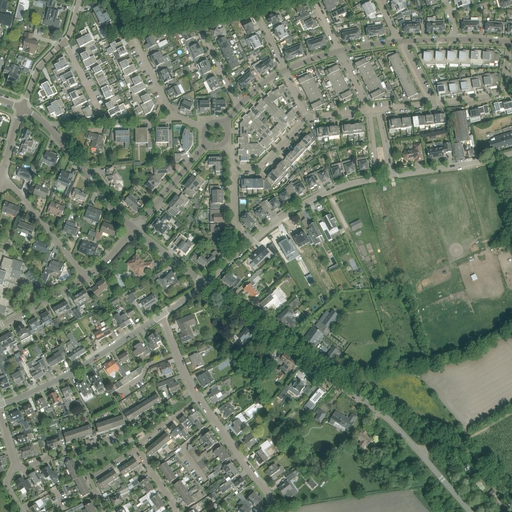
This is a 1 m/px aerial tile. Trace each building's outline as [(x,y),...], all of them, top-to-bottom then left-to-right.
[(0,24),(10,27),(13,17),(5,15),(9,2),(2,0),(0,7),(0,24)] [(19,4),(14,20),(22,22),(25,10),(28,10),(29,5),(30,1),(26,0),(21,0),(20,3),(19,2),(19,4)] [(49,0),(45,0),(44,3),(48,4),(47,7),(51,8),(53,1),(49,0)] [(327,0),(324,2),(328,12),(336,8),(334,3),(338,1),(336,0),(329,0),(328,1),(327,0)] [(395,0),(391,3),(392,5),(391,5),(391,6),(391,7),(392,7),(392,8),(392,9),(406,2),(405,0),(395,0)] [(469,0),(462,0),(454,2),(454,3),(455,4),(456,5),(457,5),(458,8),(462,6),(463,9),(470,7),(469,4),(471,4),(469,0)] [(499,0),(501,7),(506,6),(506,7),(507,7),(507,8),(509,7),(509,6),(511,5),(511,0),(511,1),(511,0),(499,0)] [(365,12),(375,7),(374,6),(374,5),(373,5),(373,4),(372,4),(370,2),(362,6),(365,12)] [(407,8),(406,2),(392,9),(393,10),(394,11),(395,11),(396,13),(401,11),(402,14),(408,11),(407,8)] [(99,6),(93,9),(94,12),(94,13),(95,12),(98,17),(97,17),(97,18),(99,22),(100,25),(105,23),(106,24),(111,22),(111,21),(107,13),(105,10),(102,11),(99,6)] [(300,16),(296,18),(297,22),(309,16),(308,12),(306,13),(305,11),(309,9),(308,6),(296,9),(297,14),(299,13),(300,16)] [(375,10),(375,9),(375,8),(375,7),(365,12),(367,17),(365,18),(365,20),(370,19),(369,16),(376,13),(375,10)] [(344,8),(331,15),(333,19),(334,19),(336,24),(343,23),(342,19),(341,18),(340,18),(339,19),(338,17),(341,15),(341,16),(343,15),(342,15),(347,13),(344,8)] [(58,13),(59,12),(48,9),(45,20),(48,21),(47,24),(59,27),(60,23),(56,22),(59,13),(58,13)] [(269,16),(267,17),(270,23),(272,22),(274,25),(283,21),(280,15),(277,16),(275,13),(271,15),(271,14),(268,16),(269,16)] [(433,18),(431,18),(427,18),(427,22),(428,22),(428,24),(427,24),(427,25),(426,25),(426,27),(427,27),(427,32),(429,32),(429,33),(433,32),(433,31),(436,31),(436,21),(435,16),(433,16),(433,18)] [(309,17),(301,21),(303,26),(306,25),(308,29),(312,27),(313,29),(318,27),(315,21),(314,21),(312,19),(311,20),(309,17)] [(250,19),(247,21),(246,21),(243,22),(243,23),(242,23),(246,31),(246,30),(249,35),(255,32),(252,27),(254,27),(250,19)] [(412,19),(412,22),(413,32),(415,32),(415,33),(420,33),(420,32),(421,32),(421,27),(423,27),(423,19),(415,20),(415,19),(412,19)] [(413,32),(412,22),(405,22),(404,20),(399,22),(401,26),(403,26),(403,28),(404,28),(404,33),(405,32),(405,34),(410,33),(410,32),(413,32)] [(471,31),(471,20),(463,20),(463,23),(462,23),(462,24),(461,24),(461,26),(462,26),(462,31),(463,31),(463,32),(468,32),(468,31),(471,31)] [(478,21),(471,20),(471,31),(474,31),(474,32),(478,32),(478,31),(479,31),(479,26),(480,26),(480,24),(479,24),(478,24),(478,21)] [(443,21),(436,21),(436,31),(439,31),(439,32),(443,32),(443,31),(444,31),(444,26),(445,26),(445,24),(444,24),(443,24),(443,21)] [(494,32),(495,22),(487,21),(487,24),(486,24),(486,25),(485,25),(485,27),(486,27),(485,32),(487,32),(487,33),(491,33),(491,32),(494,32)] [(495,22),(494,32),(497,32),(497,33),(501,34),(501,33),(502,33),(503,28),(504,28),(504,26),(503,26),(503,25),(502,25),(506,25),(506,23),(502,22),(495,22)] [(382,24),(375,25),(376,35),(379,35),(379,36),(383,36),(383,34),(384,34),(383,27),(382,27),(382,24)] [(283,25),(275,29),(276,32),(275,32),(275,33),(275,34),(275,35),(276,36),(286,31),(283,25)] [(376,35),(375,25),(367,26),(368,29),(367,29),(367,30),(366,30),(366,32),(367,32),(368,37),(369,36),(369,38),(373,37),(373,36),(376,35)] [(218,35),(219,39),(225,36),(227,35),(223,27),(219,30),(217,27),(210,30),(213,37),(218,35)] [(358,28),(350,29),(352,39),(355,39),(355,40),(360,39),(359,38),(361,38),(360,33),(361,33),(360,31),(359,31),(358,31),(358,28)] [(83,38),(77,41),(80,48),(86,45),(87,47),(88,48),(95,44),(91,37),(90,38),(88,34),(87,32),(85,29),(85,30),(80,32),(83,37),(83,38)] [(187,29),(181,33),(186,41),(184,42),(185,45),(195,41),(193,38),(195,37),(195,36),(195,34),(194,33),(193,33),(193,32),(190,34),(187,29)] [(352,39),(350,29),(343,31),(343,34),(342,34),(344,41),(345,41),(345,42),(350,41),(349,40),(352,39)] [(287,34),(286,31),(276,36),(276,37),(277,37),(277,38),(278,38),(279,38),(280,40),(285,38),(286,41),(293,37),(290,32),(287,34)] [(32,39),(33,35),(25,33),(24,39),(26,40),(25,43),(24,43),(25,43),(23,51),(34,55),(36,50),(38,43),(33,41),(34,40),(32,39)] [(248,39),(246,40),(249,46),(252,45),(262,40),(261,39),(260,38),(259,37),(259,38),(257,35),(253,38),(251,35),(248,37),(248,39)] [(148,44),(145,45),(146,46),(145,46),(146,48),(147,49),(147,50),(149,49),(151,52),(159,47),(159,48),(162,47),(168,44),(166,40),(157,45),(152,36),(146,39),(148,44)] [(231,41),(230,38),(227,40),(225,36),(219,39),(220,40),(218,41),(217,41),(219,44),(219,45),(218,45),(219,45),(219,46),(219,47),(228,42),(230,41),(231,41)] [(322,36),(315,38),(318,48),(321,47),(321,48),(325,47),(325,46),(326,46),(324,39),(323,39),(322,36)] [(318,48),(315,38),(308,41),(308,43),(307,44),(308,44),(307,45),(307,47),(308,46),(310,51),(311,50),(311,52),(315,50),(315,49),(318,48)] [(262,43),(262,42),(262,41),(262,40),(252,45),(254,50),(263,46),(262,43)] [(228,42),(219,47),(220,47),(220,48),(220,49),(220,48),(221,48),(222,51),(230,47),(232,46),(230,41),(228,42)] [(112,53),(125,47),(122,42),(116,45),(115,42),(110,45),(111,47),(106,50),(109,55),(112,53)] [(193,53),(202,48),(201,47),(200,46),(198,43),(194,46),(192,43),(186,46),(188,49),(190,48),(193,53)] [(299,44),(292,47),(296,56),(303,53),(302,49),(303,48),(302,47),(303,46),(301,43),(299,44)] [(80,56),(83,62),(94,57),(95,56),(93,54),(92,52),(97,49),(95,45),(84,50),(84,51),(85,53),(80,56)] [(125,47),(112,53),(112,54),(115,58),(112,59),(113,59),(115,64),(116,63),(116,62),(124,59),(122,56),(124,55),(128,53),(127,51),(125,47)] [(164,57),(161,51),(164,50),(162,47),(159,48),(154,51),(156,54),(151,56),(152,59),(152,60),(152,61),(153,62),(164,57)] [(230,47),(222,51),(224,54),(223,54),(223,55),(224,55),(224,56),(233,52),(235,51),(234,49),(232,50),(230,47)] [(285,53),(284,54),(285,56),(286,55),(288,60),(296,56),(292,47),(285,50),(286,52),(285,53)] [(193,53),(190,54),(193,60),(194,63),(201,60),(199,57),(204,54),(203,52),(203,51),(203,50),(202,50),(202,49),(202,48),(193,53)] [(447,62),(448,52),(448,51),(447,51),(446,51),(445,51),(444,51),(442,51),(441,51),(439,50),(439,52),(436,52),(435,63),(437,63),(437,64),(447,65),(447,62)] [(459,62),(460,52),(460,51),(459,51),(458,51),(457,51),(455,51),(454,51),(453,51),(453,50),(451,50),(451,52),(448,52),(447,62),(449,63),(449,64),(459,65),(459,62)] [(471,65),(471,63),(472,52),(472,51),(471,51),(470,51),(468,51),(467,51),(466,51),(465,51),(465,50),(463,50),(462,52),(460,52),(459,62),(461,63),(461,64),(471,65)] [(483,63),(483,52),(483,51),(481,51),(480,51),(479,51),(478,51),(477,51),(476,51),(474,50),(474,52),(472,52),(471,63),(473,63),(472,64),(482,65),(483,63)] [(435,65),(435,63),(436,52),(436,51),(435,51),(434,51),(433,51),(432,51),(431,51),(429,52),(429,51),(427,51),(427,53),(426,53),(424,53),(423,53),(422,53),(421,54),(418,55),(424,67),(422,64),(423,63),(424,63),(425,63),(425,65),(435,65)] [(496,54),(495,54),(495,51),(494,51),(492,51),(491,51),(488,51),(486,51),(486,53),(483,52),(483,63),(484,63),(484,65),(489,65),(490,64),(494,64),(495,61),(498,62),(499,61),(499,60),(499,59),(499,58),(499,57),(499,56),(498,56),(498,55),(497,54),(496,54)] [(235,57),(233,52),(224,56),(224,57),(225,58),(226,58),(227,61),(235,57)] [(394,53),(388,54),(389,57),(388,58),(391,65),(401,60),(397,53),(395,55),(394,53)] [(169,65),(167,61),(164,56),(164,57),(153,62),(153,63),(154,64),(155,65),(156,67),(161,65),(162,68),(169,65)] [(56,69),(53,71),(56,76),(65,72),(63,69),(65,68),(64,67),(68,65),(64,57),(59,60),(60,63),(54,65),(56,69)] [(94,57),(83,62),(85,67),(89,65),(90,66),(92,66),(93,68),(99,65),(101,64),(102,64),(101,61),(100,59),(97,61),(94,57)] [(229,66),(238,62),(239,61),(238,58),(236,59),(235,57),(227,61),(229,64),(228,64),(228,65),(229,65),(229,66)] [(268,57),(262,61),(267,70),(275,66),(271,59),(270,60),(268,57)] [(357,68),(358,68),(370,62),(368,58),(363,60),(362,58),(365,57),(354,59),(356,63),(355,64),(357,68)] [(124,59),(116,62),(116,63),(121,72),(123,71),(134,65),(131,59),(125,62),(124,59)] [(202,63),(201,60),(194,63),(199,71),(210,65),(210,64),(209,63),(208,62),(208,63),(207,60),(202,63)] [(267,70),(262,61),(261,60),(252,66),(256,72),(258,71),(260,75),(267,70)] [(394,72),(404,67),(401,60),(391,65),(394,72)] [(240,67),(238,62),(229,66),(229,67),(230,68),(231,67),(232,71),(233,71),(233,70),(240,67)] [(360,73),(372,67),(370,62),(358,68),(359,69),(358,69),(360,73)] [(171,63),(169,65),(162,68),(161,69),(162,72),(159,73),(160,75),(160,76),(160,77),(161,78),(161,79),(170,74),(172,73),(170,68),(173,67),(171,63)] [(325,72),(327,76),(338,70),(340,69),(338,65),(336,66),(335,63),(325,66),(325,67),(328,66),(330,69),(325,72)] [(134,65),(123,71),(125,75),(123,76),(125,80),(133,77),(131,74),(133,73),(132,72),(136,70),(134,65)] [(211,68),(211,67),(211,66),(210,65),(199,71),(203,79),(209,76),(208,73),(212,71),(211,68)] [(19,76),(22,68),(16,66),(14,73),(10,72),(11,69),(5,67),(3,73),(9,75),(7,80),(7,81),(7,80),(11,82),(12,81),(16,82),(15,83),(16,84),(16,81),(17,81),(17,80),(18,76),(19,76)] [(100,66),(91,71),(94,76),(102,71),(100,67),(100,66)] [(363,78),(375,72),(372,67),(360,73),(362,77),(363,77),(363,78)] [(398,78),(408,74),(404,67),(394,72),(398,78)] [(330,81),(342,75),(340,71),(339,72),(338,70),(327,76),(330,81)] [(96,81),(105,76),(102,71),(94,76),(96,81)] [(248,71),(242,76),(249,84),(255,78),(252,75),(253,74),(252,72),(251,73),(250,73),(248,71)] [(65,72),(56,76),(58,81),(61,79),(64,83),(75,78),(72,73),(68,75),(68,74),(66,74),(65,72)] [(300,84),(301,84),(313,78),(311,74),(306,76),(305,74),(308,72),(298,76),(300,79),(298,80),(300,84)] [(366,84),(378,78),(375,72),(363,78),(362,79),(365,84),(366,84)] [(485,76),(483,76),(485,86),(488,86),(488,88),(490,87),(492,87),(493,87),(494,87),(495,87),(497,86),(496,83),(497,83),(498,83),(499,73),(498,77),(495,76),(495,74),(490,75),(490,73),(485,74),(485,76)] [(173,79),(170,74),(161,79),(162,80),(163,81),(165,84),(169,81),(171,84),(177,81),(176,78),(173,79)] [(411,80),(408,74),(398,78),(401,85),(411,80)] [(332,87),(344,81),(343,79),(344,79),(342,75),(330,81),(332,87)] [(485,86),(483,76),(483,75),(473,77),(474,79),(472,79),(474,89),(476,88),(477,91),(479,90),(479,89),(480,90),(481,90),(482,89),(484,89),(485,89),(486,89),(485,86)] [(107,81),(105,76),(96,81),(99,85),(107,81)] [(217,79),(216,79),(215,77),(212,79),(210,76),(209,76),(203,79),(204,83),(207,81),(210,86),(219,82),(218,81),(218,80),(217,79)] [(249,84),(242,76),(236,81),(238,83),(237,84),(242,89),(249,84)] [(133,77),(125,80),(127,85),(130,84),(130,85),(132,88),(143,83),(140,77),(134,79),(133,77)] [(64,83),(62,84),(62,85),(64,89),(62,90),(65,94),(74,90),(73,89),(72,87),(78,84),(75,78),(64,83)] [(303,89),(316,83),(313,78),(301,84),(302,85),(301,86),(303,89)] [(368,89),(380,83),(378,78),(366,84),(367,85),(366,86),(368,89)] [(474,89),(472,79),(472,78),(462,79),(462,81),(460,81),(462,91),(465,91),(465,93),(467,93),(467,92),(468,92),(470,92),(471,92),(472,92),(473,91),(473,92),(474,91),(474,89)] [(462,91),(460,81),(460,79),(450,81),(450,83),(449,83),(450,93),(453,93),(454,95),(455,94),(456,94),(457,94),(458,94),(459,94),(461,93),(462,93),(462,91)] [(414,87),(411,80),(401,85),(405,92),(414,87)] [(110,86),(107,81),(99,85),(101,90),(110,86)] [(170,90),(168,90),(168,91),(168,93),(170,94),(170,95),(173,93),(176,98),(182,95),(177,86),(180,85),(179,81),(169,87),(170,90)] [(345,82),(344,81),(332,87),(335,92),(347,86),(345,82)] [(450,93),(449,83),(448,81),(438,83),(439,84),(437,84),(433,86),(432,83),(437,93),(438,93),(438,95),(441,94),(442,96),(444,96),(444,95),(445,95),(446,95),(448,95),(449,95),(450,95),(451,95),(450,93)] [(48,98),(57,93),(54,86),(51,88),(48,82),(41,85),(43,89),(39,92),(42,98),(47,96),(48,98)] [(219,85),(220,85),(220,84),(219,84),(219,83),(219,82),(210,86),(212,92),(210,93),(211,96),(212,95),(216,93),(217,93),(216,90),(221,87),(219,85)] [(132,88),(131,89),(131,90),(133,94),(131,94),(133,97),(133,98),(133,99),(142,95),(140,92),(142,91),(141,90),(145,88),(144,85),(143,83),(132,88)] [(307,94),(318,89),(316,83),(303,89),(305,93),(306,93),(307,94)] [(383,88),(380,83),(368,89),(370,93),(371,93),(372,94),(383,88)] [(279,89),(272,92),(277,99),(283,96),(287,105),(292,103),(283,85),(278,87),(279,89)] [(103,95),(112,91),(110,86),(101,90),(103,95)] [(349,89),(347,86),(335,92),(338,97),(349,91),(348,90),(349,89)] [(418,94),(414,87),(405,92),(408,99),(410,98),(411,99),(411,100),(417,99),(415,95),(418,94)] [(383,88),(372,94),(370,95),(372,99),(374,98),(375,100),(386,99),(383,99),(381,95),(385,93),(383,88)] [(74,90),(65,94),(68,98),(70,97),(72,102),(73,102),(72,101),(84,96),(81,89),(75,92),(74,90)] [(309,100),(321,94),(318,89),(307,94),(307,96),(309,100)] [(115,96),(112,91),(103,95),(106,100),(115,96)] [(273,103),(277,99),(272,92),(271,91),(267,94),(268,96),(263,100),(276,113),(279,109),(273,103)] [(350,91),(349,91),(338,97),(340,101),(345,99),(346,102),(343,103),(344,103),(353,99),(351,96),(353,95),(350,91)] [(312,105),(324,99),(321,94),(309,100),(310,104),(311,104),(312,105)] [(108,104),(105,106),(108,112),(119,106),(116,102),(120,100),(118,95),(109,100),(111,103),(108,104)] [(133,98),(132,99),(135,103),(137,102),(138,104),(139,107),(152,101),(148,95),(143,97),(142,95),(133,99),(133,98)] [(75,106),(71,108),(73,112),(83,107),(82,107),(81,105),(83,104),(82,103),(86,101),(84,96),(72,101),(73,102),(75,106)] [(182,98),(178,107),(181,108),(180,110),(180,111),(181,111),(182,112),(183,112),(184,112),(186,109),(190,111),(191,110),(192,110),(194,106),(193,106),(193,105),(184,101),(185,100),(182,98)] [(61,108),(64,106),(61,99),(51,104),(52,106),(47,108),(51,115),(55,113),(57,117),(63,114),(61,108)] [(276,113),(263,100),(261,99),(257,103),(259,104),(255,108),(261,114),(265,110),(272,116),(276,113)] [(324,99),(312,105),(311,106),(313,110),(315,109),(315,110),(325,109),(322,109),(321,106),(326,104),(324,99)] [(200,100),(197,100),(197,110),(200,110),(200,112),(201,112),(202,113),(204,112),(205,112),(205,108),(210,108),(210,101),(200,102),(200,100)] [(216,100),(213,100),(213,109),(216,109),(216,111),(217,111),(217,112),(219,112),(220,112),(220,111),(221,111),(221,108),(226,108),(226,101),(216,101),(216,100)] [(139,107),(136,108),(139,114),(144,111),(146,115),(148,114),(150,113),(154,106),(154,105),(152,101),(139,107)] [(507,115),(511,113),(511,101),(507,103),(507,101),(498,103),(498,102),(494,104),(494,106),(494,110),(495,109),(496,112),(500,111),(500,110),(504,109),(505,111),(506,110),(507,115)] [(119,106),(108,112),(111,117),(114,115),(116,114),(117,117),(122,114),(121,112),(126,109),(124,104),(119,106)] [(483,106),(483,107),(475,109),(475,110),(470,111),(471,116),(469,116),(471,123),(480,121),(479,117),(481,116),(480,114),(484,113),(484,114),(489,113),(488,108),(489,108),(488,107),(487,105),(483,106)] [(74,112),(71,114),(72,116),(75,115),(76,116),(80,114),(82,118),(93,118),(95,117),(90,109),(87,110),(86,109),(85,106),(82,107),(83,107),(73,112),(74,112)] [(261,114),(255,108),(253,106),(249,110),(251,112),(247,115),(260,128),(264,124),(257,118),(261,114)] [(286,115),(279,109),(276,113),(288,125),(290,127),(294,123),(292,121),(296,117),(292,109),(286,115)] [(464,111),(452,113),(457,143),(470,141),(464,111)] [(288,125),(276,113),(272,116),(279,123),(275,127),(281,133),(282,135),(286,130),(285,129),(288,125)] [(260,128),(247,115),(246,114),(242,119),(244,120),(240,124),(240,135),(241,135),(248,135),(248,127),(250,126),(256,132),(260,128)] [(281,133),(275,127),(271,131),(264,124),(260,128),(273,141),(275,142),(278,138),(277,137),(281,133)] [(323,138),(322,126),(320,126),(320,129),(317,129),(317,130),(312,130),(316,139),(318,138),(323,138)] [(148,128),(136,129),(136,130),(136,143),(136,144),(148,143),(148,148),(152,148),(151,131),(148,131),(148,129),(148,128)] [(168,128),(156,128),(156,129),(157,142),(157,143),(168,143),(168,148),(172,148),(172,130),(168,130),(168,129),(168,128)] [(273,141),(260,128),(256,132),(263,139),(259,143),(267,150),(271,146),(269,145),(273,141)] [(192,134),(191,134),(190,133),(189,132),(188,131),(187,130),(185,129),(183,136),(183,140),(181,140),(181,144),(183,144),(183,148),(186,152),(185,152),(184,153),(182,153),(181,154),(175,154),(175,163),(179,163),(182,159),(181,155),(183,155),(185,154),(186,153),(188,152),(189,151),(190,149),(191,148),(192,146),(193,146),(193,140),(193,133),(192,133),(192,134)] [(29,142),(28,142),(30,138),(29,138),(31,132),(28,131),(28,130),(26,130),(25,130),(21,140),(24,141),(23,144),(23,145),(22,144),(19,151),(20,151),(20,153),(23,154),(25,150),(26,151),(28,147),(32,149),(34,143),(30,141),(29,142)] [(125,131),(116,132),(116,133),(116,140),(116,142),(125,141),(125,143),(130,143),(129,131),(125,131)] [(496,141),(489,143),(491,150),(505,146),(505,147),(511,145),(511,131),(495,137),(496,141)] [(104,145),(101,144),(104,137),(95,134),(95,135),(89,133),(88,138),(88,139),(88,138),(94,140),(93,141),(91,148),(99,150),(100,150),(102,150),(104,145)] [(311,133),(308,136),(308,135),(305,138),(304,136),(302,138),(311,146),(316,140),(312,134),(311,133)] [(248,138),(248,135),(241,135),(241,138),(238,138),(238,144),(240,144),(240,150),(260,149),(262,147),(258,143),(258,144),(249,144),(249,138),(248,138)] [(311,146),(302,138),(301,139),(302,141),(300,143),(307,150),(311,146)] [(452,139),(456,159),(463,158),(461,143),(456,144),(456,139),(452,139)] [(307,150),(300,143),(298,145),(296,144),(295,145),(303,153),(307,150)] [(443,148),(427,151),(429,159),(444,156),(443,153),(451,152),(450,143),(444,144),(445,148),(443,148)] [(405,151),(403,155),(404,158),(407,160),(417,159),(417,161),(423,160),(420,144),(414,145),(415,150),(405,151)] [(303,153),(295,145),(293,147),(295,148),(293,151),(299,157),(303,153)] [(259,157),(265,150),(262,147),(260,149),(240,150),(238,150),(239,155),(241,155),(241,161),(249,161),(249,155),(257,155),(258,155),(259,156),(259,157)] [(299,157),(293,151),(290,153),(289,152),(287,153),(295,161),(299,157)] [(47,152),(45,156),(42,155),(37,168),(40,169),(43,163),(51,166),(52,162),(56,164),(59,157),(47,152)] [(295,161),(287,153),(286,155),(287,156),(285,159),(292,165),(295,161)] [(366,157),(355,159),(357,167),(358,166),(360,166),(361,171),(365,171),(365,170),(368,169),(367,164),(369,164),(368,162),(367,162),(367,161),(366,157)] [(209,159),(205,164),(206,163),(209,166),(216,166),(216,172),(222,172),(222,158),(219,158),(209,158),(209,159)] [(350,160),(341,163),(343,171),(346,171),(347,174),(351,173),(351,172),(355,171),(353,166),(354,166),(354,164),(353,164),(352,164),(351,164),(350,160)] [(279,162),(277,163),(286,171),(289,167),(283,161),(280,163),(279,162)] [(286,171),(277,163),(276,165),(277,166),(275,169),(284,178),(288,174),(286,171)] [(343,171),(341,163),(331,165),(332,169),(331,170),(330,171),(331,173),(332,172),(334,178),(338,177),(338,176),(341,175),(340,172),(343,171)] [(31,181),(34,174),(36,175),(38,171),(37,171),(38,168),(31,166),(30,172),(21,168),(17,176),(31,181)] [(149,182),(145,186),(152,191),(155,187),(156,188),(160,183),(159,182),(166,173),(170,173),(170,166),(154,168),(155,174),(157,174),(154,177),(153,177),(149,182)] [(122,181),(118,175),(116,172),(115,172),(114,171),(114,172),(113,171),(113,167),(106,167),(107,173),(109,176),(108,177),(112,182),(112,183),(114,186),(114,187),(115,187),(117,190),(118,190),(119,191),(120,191),(120,190),(121,190),(121,189),(122,189),(122,188),(122,187),(121,186),(119,184),(122,181)] [(269,168),(268,169),(270,171),(278,179),(280,181),(284,178),(275,169),(273,171),(271,170),(269,168)] [(324,168),(314,172),(318,181),(321,179),(323,183),(327,181),(326,181),(326,180),(330,179),(327,174),(328,173),(327,172),(326,172),(326,171),(325,172),(324,168)] [(268,177),(266,179),(271,187),(278,179),(270,171),(268,169),(266,171),(268,172),(268,173),(270,174),(268,177)] [(318,181),(314,172),(305,177),(307,180),(306,181),(305,182),(306,184),(307,183),(310,189),(314,187),(313,186),(317,185),(316,182),(318,181)] [(61,173),(58,181),(69,186),(74,176),(69,174),(68,175),(61,173)] [(190,178),(188,181),(196,188),(198,186),(200,187),(206,181),(199,176),(196,180),(193,177),(191,179),(190,178)] [(265,180),(263,181),(263,180),(260,180),(260,177),(258,178),(258,189),(264,189),(271,189),(265,180)] [(292,182),(289,184),(295,193),(297,191),(299,195),(303,193),(303,192),(302,192),(306,190),(303,185),(304,185),(303,183),(302,184),(301,183),(301,184),(299,180),(293,184),(292,182)] [(196,188),(188,181),(185,184),(186,185),(184,186),(188,189),(185,193),(191,198),(196,192),(194,191),(196,188)] [(289,196),(295,193),(289,184),(285,189),(287,192),(280,196),(279,197),(280,199),(281,198),(284,204),(288,201),(288,200),(291,199),(289,196)] [(37,186),(34,193),(46,198),(49,191),(37,186)] [(218,186),(210,186),(210,195),(213,195),(213,198),(224,197),(224,194),(223,194),(223,191),(218,191),(218,186)] [(80,191),(75,189),(72,195),(75,197),(75,198),(85,202),(87,195),(84,194),(84,193),(83,193),(82,194),(80,192),(80,191)] [(174,197),(172,200),(180,207),(182,205),(184,206),(189,200),(183,195),(180,199),(177,196),(175,198),(174,197)] [(130,196),(125,201),(131,206),(130,206),(137,212),(139,209),(139,210),(145,203),(144,204),(142,201),(141,201),(140,200),(139,201),(138,202),(130,196)] [(224,201),(224,197),(213,198),(213,201),(210,201),(210,209),(218,209),(218,204),(223,204),(223,201),(224,201)] [(267,200),(262,203),(267,211),(272,207),(275,210),(278,208),(278,207),(277,207),(280,205),(277,200),(278,200),(277,198),(276,199),(276,198),(270,203),(267,200)] [(178,209),(180,207),(172,200),(169,203),(170,204),(168,205),(172,208),(169,212),(175,217),(180,211),(178,209)] [(4,206),(2,211),(16,217),(20,208),(6,202),(5,205),(4,205),(4,206)] [(52,202),(48,212),(61,217),(65,208),(52,202)] [(267,211),(262,203),(259,204),(259,205),(254,209),(256,213),(256,214),(255,214),(256,216),(257,215),(261,220),(265,218),(264,218),(264,217),(267,215),(265,212),(267,211)] [(102,212),(89,207),(85,218),(97,223),(102,212)] [(220,210),(210,210),(210,215),(210,223),(214,223),(223,222),(223,214),(220,214),(220,210)] [(157,219),(152,226),(156,229),(155,230),(158,233),(159,232),(163,235),(166,231),(167,232),(170,228),(166,225),(165,226),(162,224),(166,219),(169,221),(172,218),(165,212),(159,220),(157,219)] [(250,212),(242,218),(244,221),(245,221),(245,222),(244,223),(245,223),(244,224),(245,226),(246,225),(250,229),(250,230),(254,227),(253,226),(253,227),(253,226),(256,224),(254,221),(256,219),(252,215),(250,212)] [(337,228),(335,223),(336,222),(333,216),(331,216),(330,214),(322,219),(324,223),(323,222),(319,224),(329,242),(332,240),(328,232),(333,230),(334,230),(334,229),(337,228)] [(360,220),(350,225),(353,231),(363,226),(360,220)] [(66,224),(63,231),(75,236),(78,229),(75,228),(76,225),(67,221),(66,224)] [(35,228),(20,222),(17,230),(31,236),(35,228)] [(310,229),(308,230),(316,245),(320,243),(317,238),(319,238),(320,237),(319,237),(322,236),(315,222),(309,226),(310,229)] [(117,228),(104,223),(101,231),(100,233),(97,232),(95,238),(99,242),(101,239),(99,237),(100,235),(101,236),(103,232),(114,236),(117,228)] [(218,224),(210,225),(211,233),(215,233),(215,240),(224,240),(223,229),(218,229),(218,224)] [(294,237),(293,237),(294,238),(299,248),(300,248),(309,243),(310,245),(313,243),(309,236),(307,237),(304,232),(303,232),(300,234),(299,234),(298,235),(297,235),(294,237)] [(180,250),(186,255),(189,250),(190,250),(191,249),(190,249),(194,245),(189,241),(188,242),(180,235),(174,243),(179,247),(178,248),(181,250),(180,250)] [(279,244),(278,245),(280,248),(281,248),(284,253),(285,252),(287,256),(293,253),(295,257),(299,255),(300,254),(291,239),(288,241),(287,239),(278,244),(279,244)] [(36,241),(33,248),(46,253),(45,255),(47,255),(43,263),(47,265),(48,262),(52,253),(47,251),(48,250),(49,248),(48,248),(49,246),(36,241)] [(98,246),(94,244),(92,243),(90,246),(83,243),(79,252),(84,254),(84,253),(93,257),(98,246)] [(253,255),(250,258),(250,259),(250,260),(252,261),(253,261),(256,265),(264,258),(264,257),(266,255),(269,252),(263,246),(261,249),(258,251),(255,253),(253,255)] [(191,258),(194,260),(202,267),(203,265),(204,266),(205,265),(208,268),(216,259),(219,256),(215,251),(211,254),(213,256),(208,261),(201,256),(200,258),(197,256),(195,254),(191,258)] [(127,264),(129,264),(139,274),(139,277),(139,274),(144,270),(145,271),(147,269),(153,268),(152,262),(145,264),(142,261),(141,262),(136,257),(136,255),(136,257),(136,258),(135,257),(132,259),(133,260),(129,264),(127,264)] [(0,314),(0,313),(5,314),(7,307),(9,300),(3,298),(5,290),(16,294),(19,286),(15,285),(17,279),(19,280),(22,272),(21,271),(23,263),(13,259),(13,260),(4,258),(1,266),(2,266),(1,271),(0,270),(0,314)] [(47,265),(41,279),(45,285),(50,274),(56,272),(60,274),(64,265),(52,260),(51,263),(48,262),(47,265)] [(251,283),(244,289),(253,300),(259,294),(252,287),(255,284),(253,281),(262,273),(259,270),(248,280),(251,283)] [(29,271),(25,275),(32,284),(30,286),(34,291),(41,285),(29,271)] [(236,287),(241,281),(229,271),(222,280),(231,287),(232,285),(236,287)] [(177,280),(172,272),(165,277),(162,272),(157,275),(159,279),(156,281),(159,286),(163,284),(164,287),(167,285),(170,290),(177,285),(175,282),(177,280)] [(108,287),(103,280),(97,285),(97,286),(96,287),(92,290),(96,296),(98,295),(99,296),(103,294),(102,291),(108,287)] [(85,290),(78,294),(83,302),(86,300),(88,303),(91,301),(89,298),(85,290)] [(132,293),(128,295),(126,297),(131,305),(134,303),(133,302),(137,299),(132,293)] [(83,317),(80,311),(81,310),(80,307),(82,306),(85,305),(83,302),(78,294),(72,298),(77,305),(78,308),(75,310),(77,313),(80,319),(83,317)] [(150,306),(158,301),(153,295),(141,303),(145,309),(146,309),(147,310),(148,310),(149,310),(150,309),(150,308),(151,308),(151,307),(150,307),(150,306)] [(268,308),(270,304),(271,304),(272,304),(273,304),(274,304),(276,308),(275,306),(278,304),(278,305),(279,304),(280,303),(279,301),(277,296),(276,297),(275,295),(272,297),(271,295),(260,304),(263,308),(267,306),(268,307),(267,307),(268,308)] [(117,297),(111,301),(113,305),(120,301),(117,297)] [(291,307),(293,305),(298,300),(295,297),(287,303),(291,307)] [(70,309),(66,302),(60,305),(64,313),(67,311),(69,315),(73,313),(72,312),(70,309)] [(60,305),(53,309),(58,316),(58,317),(55,319),(59,326),(62,324),(60,319),(63,317),(66,316),(64,313),(60,305)] [(297,323),(293,319),(294,318),(292,315),(293,314),(288,309),(277,319),(282,324),(283,323),(285,326),(286,325),(290,329),(292,327),(292,328),(294,327),(295,326),(296,325),(295,324),(297,323)] [(75,310),(72,312),(73,313),(73,315),(73,314),(77,321),(80,319),(77,313),(75,310)] [(320,321),(315,328),(313,327),(308,334),(309,335),(306,339),(314,345),(317,341),(318,342),(323,335),(322,333),(327,326),(330,329),(331,328),(330,327),(332,324),(332,325),(333,323),(335,321),(336,321),(339,316),(332,311),(329,315),(327,313),(321,322),(320,321)] [(52,319),(48,312),(41,316),(43,319),(41,321),(42,323),(43,324),(45,323),(46,325),(50,323),(50,322),(52,321),(56,328),(58,331),(61,329),(59,326),(55,319),(53,321),(52,319)] [(123,312),(119,315),(126,326),(131,324),(125,314),(124,315),(123,312)] [(126,326),(119,315),(119,314),(115,317),(118,323),(122,329),(126,326)] [(196,323),(193,315),(178,321),(182,331),(183,331),(184,334),(180,335),(182,342),(194,338),(189,326),(196,323)] [(31,326),(28,328),(29,329),(32,335),(38,331),(39,333),(40,333),(44,339),(45,339),(49,336),(46,330),(43,331),(39,324),(36,319),(29,323),(31,326)] [(99,321),(97,322),(105,337),(109,335),(112,334),(111,332),(113,331),(106,321),(101,324),(99,321)] [(97,322),(94,324),(96,328),(98,332),(97,333),(95,334),(98,341),(101,340),(105,337),(97,322)] [(24,326),(16,330),(20,336),(19,337),(21,342),(30,337),(32,335),(29,329),(26,330),(24,326)] [(241,333),(238,336),(239,337),(238,338),(242,341),(241,341),(242,342),(243,342),(247,339),(246,338),(252,331),(247,328),(246,327),(243,330),(244,331),(241,334),(241,333)] [(11,333),(4,336),(9,345),(13,343),(14,345),(17,344),(11,333)] [(67,335),(71,342),(72,343),(80,356),(87,352),(81,342),(78,344),(72,334),(70,333),(67,335)] [(152,342),(149,344),(153,350),(158,347),(158,346),(156,344),(162,340),(160,336),(159,336),(156,333),(149,338),(152,342)] [(9,345),(4,336),(0,338),(0,343),(4,352),(7,350),(6,347),(9,345)] [(71,342),(66,344),(72,354),(68,356),(72,362),(76,359),(80,356),(72,343),(71,342)] [(151,353),(147,346),(147,348),(145,349),(141,343),(135,347),(137,350),(133,352),(137,357),(140,355),(144,353),(146,356),(151,353)] [(387,343),(374,346),(376,357),(389,354),(387,343)] [(37,344),(34,346),(39,356),(42,354),(37,344)] [(52,351),(55,357),(59,363),(64,360),(61,354),(64,352),(62,346),(57,348),(52,351)] [(348,370),(356,359),(363,358),(362,349),(356,350),(352,347),(341,363),(344,366),(344,367),(348,370)] [(332,349),(324,359),(329,363),(336,354),(338,356),(339,354),(340,354),(337,352),(336,354),(331,350),(332,349)] [(130,359),(126,353),(119,357),(123,363),(130,359)] [(198,353),(190,357),(195,369),(198,367),(198,368),(199,368),(199,367),(203,365),(198,353)] [(281,353),(278,358),(285,363),(282,368),(281,367),(278,370),(284,374),(286,371),(289,366),(294,370),(298,364),(289,357),(285,354),(284,355),(281,353)] [(59,363),(55,357),(48,361),(46,358),(45,358),(43,356),(41,357),(43,359),(44,361),(44,362),(46,366),(47,367),(50,365),(51,367),(59,363)] [(19,372),(11,376),(16,385),(25,380),(22,375),(26,373),(23,366),(21,363),(23,362),(21,357),(16,359),(20,368),(17,369),(19,372)] [(34,360),(30,362),(40,378),(45,375),(41,369),(42,368),(40,364),(39,362),(36,363),(34,360)] [(119,369),(113,361),(104,367),(109,374),(114,371),(115,372),(119,369)] [(40,378),(30,362),(27,364),(29,368),(33,374),(32,374),(35,381),(40,378)] [(164,375),(173,371),(170,364),(165,365),(164,363),(165,362),(150,368),(152,371),(158,369),(159,371),(161,370),(164,375)] [(25,365),(23,366),(26,373),(28,377),(31,375),(27,368),(25,365)] [(214,381),(208,371),(213,369),(211,366),(205,369),(206,372),(205,373),(198,378),(204,388),(208,385),(211,383),(214,381)] [(7,379),(10,378),(4,367),(2,368),(1,370),(4,375),(0,376),(0,382),(3,390),(10,387),(7,379)] [(94,385),(91,387),(96,394),(99,393),(97,390),(103,386),(96,374),(94,375),(90,377),(91,377),(90,378),(91,380),(92,381),(93,382),(92,383),(94,385)] [(231,381),(228,377),(222,381),(224,385),(231,381)] [(174,382),(173,378),(157,385),(159,391),(161,390),(161,389),(162,388),(168,386),(170,389),(169,389),(171,393),(180,389),(179,385),(178,386),(177,383),(172,385),(171,383),(174,382)] [(291,383),(287,388),(295,394),(297,391),(300,393),(305,387),(303,386),(304,384),(298,379),(294,385),(291,383)] [(311,385),(314,388),(320,382),(317,379),(311,385)] [(84,380),(78,384),(82,392),(80,394),(84,402),(87,400),(85,397),(88,395),(88,396),(89,395),(92,393),(84,380)] [(326,391),(319,386),(314,392),(315,394),(314,396),(313,395),(310,399),(311,399),(305,406),(312,411),(316,406),(315,404),(326,391)] [(69,387),(62,390),(67,400),(71,398),(70,394),(72,393),(69,387)] [(217,387),(212,391),(214,393),(209,396),(213,403),(227,395),(224,391),(221,393),(217,387)] [(62,405),(58,395),(57,396),(56,393),(49,396),(54,405),(57,404),(59,407),(62,405)] [(157,395),(152,398),(156,405),(161,401),(157,395)] [(49,409),(44,398),(37,402),(40,410),(44,408),(46,414),(50,412),(50,413),(53,421),(57,420),(51,407),(49,409)] [(156,405),(152,398),(146,401),(151,408),(156,405)] [(151,408),(146,401),(141,405),(145,411),(151,408)] [(229,402),(219,410),(221,412),(224,411),(226,414),(225,415),(227,418),(236,411),(229,402)] [(36,417),(31,404),(24,407),(28,416),(31,414),(33,418),(36,417)] [(145,411),(141,405),(136,408),(140,415),(145,411)] [(140,415),(136,408),(130,411),(135,418),(140,415)] [(191,415),(189,417),(200,430),(205,426),(204,424),(202,425),(197,419),(200,417),(198,414),(199,413),(194,408),(188,413),(191,415)] [(326,414),(321,410),(318,409),(315,413),(318,415),(315,419),(320,423),(326,414)] [(11,415),(8,416),(11,423),(12,423),(13,426),(19,423),(19,424),(24,422),(19,411),(11,415)] [(135,418),(130,411),(125,415),(129,422),(135,418)] [(345,417),(336,411),(331,420),(349,430),(354,422),(357,417),(352,414),(348,420),(344,418),(345,417)] [(236,421),(233,423),(236,428),(234,430),(237,434),(237,435),(247,427),(243,422),(246,420),(243,416),(242,417),(240,414),(241,413),(233,419),(234,418),(236,421)] [(123,415),(116,418),(119,427),(126,424),(123,415)] [(184,416),(179,421),(182,425),(180,427),(186,434),(186,433),(190,430),(189,428),(192,426),(184,416)] [(116,418),(109,420),(112,429),(119,427),(116,418)] [(109,420),(103,422),(106,431),(112,429),(109,420)] [(29,426),(27,421),(26,421),(27,422),(25,422),(24,423),(22,423),(25,431),(30,429),(29,426)] [(103,422),(96,424),(99,432),(100,435),(100,434),(99,433),(106,431),(103,422)] [(92,431),(91,425),(84,427),(87,436),(93,434),(93,435),(94,435),(94,437),(97,436),(95,430),(92,431)] [(174,425),(169,429),(172,433),(171,435),(173,438),(175,437),(176,438),(179,435),(181,438),(183,437),(186,441),(187,439),(188,440),(190,439),(186,433),(186,434),(180,427),(178,429),(174,425)] [(87,436),(84,427),(78,430),(81,438),(87,436)] [(33,437),(31,432),(32,431),(31,429),(31,430),(24,432),(25,435),(18,437),(20,444),(29,442),(28,439),(33,437)] [(60,441),(64,440),(62,436),(60,430),(58,431),(59,435),(58,435),(59,438),(53,440),(55,448),(62,446),(60,441)] [(81,438),(78,430),(72,432),(74,440),(81,438)] [(362,432),(357,438),(361,441),(359,444),(362,447),(365,444),(367,446),(372,440),(365,434),(367,432),(363,430),(362,432)] [(207,434),(205,431),(200,436),(202,439),(201,439),(205,444),(206,443),(213,437),(211,435),(212,434),(210,432),(207,434)] [(74,440),(72,432),(64,434),(67,443),(74,440)] [(171,440),(166,433),(161,438),(167,444),(171,440)] [(251,433),(246,437),(249,440),(247,442),(246,441),(243,443),(249,450),(258,443),(251,433)] [(207,450),(218,442),(214,437),(213,437),(206,443),(208,446),(205,448),(207,450)] [(167,444),(161,438),(157,442),(162,448),(167,444)] [(55,448),(53,440),(47,443),(49,450),(55,448)] [(162,448),(157,442),(152,446),(157,452),(162,448)] [(32,451),(34,450),(32,443),(27,445),(28,448),(21,450),(23,457),(33,454),(32,451)] [(157,452),(152,446),(147,450),(152,456),(157,452)] [(219,457),(225,452),(221,447),(214,452),(216,455),(217,454),(219,457)] [(262,449),(255,454),(259,458),(256,460),(260,465),(269,458),(262,449)] [(211,451),(207,454),(204,456),(206,459),(213,453),(211,451)] [(229,458),(225,452),(219,457),(221,460),(220,461),(222,463),(229,458)] [(134,469),(140,466),(135,459),(130,462),(134,469)] [(73,460),(65,463),(68,469),(75,465),(73,460)] [(134,469),(130,462),(124,466),(129,473),(134,469)] [(170,468),(166,462),(159,467),(163,472),(170,468)] [(228,474),(235,468),(231,463),(222,470),(224,473),(226,472),(228,474)] [(275,463),(269,468),(269,469),(266,471),(270,477),(275,474),(277,477),(284,471),(280,466),(279,468),(275,463)] [(78,471),(75,465),(68,469),(71,475),(78,471)] [(284,484),(278,489),(283,495),(286,494),(289,499),(294,495),(298,492),(290,481),(297,476),(296,474),(301,471),(301,470),(303,468),(300,465),(298,466),(292,470),(295,475),(288,480),(287,481),(284,483),(284,484)] [(129,473),(124,466),(119,469),(123,476),(129,473)] [(54,478),(58,485),(61,483),(60,480),(58,477),(55,471),(52,472),(49,467),(42,471),(46,478),(50,476),(52,480),(54,478)] [(173,473),(170,468),(163,472),(166,478),(173,473)] [(231,479),(239,474),(235,468),(228,474),(224,477),(226,480),(229,477),(231,479)] [(288,480),(295,475),(292,470),(285,476),(288,480)] [(74,481),(75,480),(82,476),(81,477),(78,471),(71,475),(74,481)] [(119,477),(115,471),(109,474),(114,481),(119,477)] [(29,476),(30,478),(27,479),(31,486),(33,484),(34,485),(41,481),(43,484),(45,482),(40,473),(38,475),(36,472),(29,476)] [(177,478),(173,473),(166,478),(170,483),(177,478)] [(114,481),(109,474),(104,478),(108,484),(114,481)] [(77,485),(85,482),(82,476),(75,480),(77,485)] [(32,488),(31,486),(27,479),(24,481),(22,478),(15,482),(20,490),(21,490),(23,494),(27,492),(26,491),(32,488)] [(108,484),(104,478),(98,481),(103,488),(108,484)] [(150,484),(147,479),(144,480),(143,479),(138,482),(138,481),(135,483),(132,485),(134,487),(139,484),(141,486),(142,485),(144,489),(150,484)] [(245,482),(243,479),(232,486),(235,490),(237,488),(238,490),(239,490),(240,493),(246,488),(244,486),(246,484),(245,482)] [(222,486),(219,488),(221,491),(223,489),(229,485),(232,483),(230,480),(224,484),(222,486)] [(317,486),(311,480),(307,483),(313,489),(317,486)] [(181,481),(174,485),(177,491),(184,486),(181,481)] [(88,488),(85,482),(77,485),(80,491),(88,488)] [(154,490),(150,484),(144,489),(148,494),(154,490)] [(181,496),(188,491),(184,486),(177,491),(181,496)] [(90,493),(88,488),(80,491),(83,497),(90,493)] [(115,497),(111,499),(113,503),(113,504),(113,505),(114,505),(114,506),(124,502),(121,496),(130,492),(128,488),(123,490),(120,491),(119,492),(121,494),(115,497)] [(191,497),(188,491),(181,496),(185,501),(191,497)] [(239,493),(236,495),(244,502),(249,507),(252,505),(253,505),(255,503),(257,505),(262,499),(254,493),(247,500),(239,493)] [(152,507),(161,501),(157,495),(150,500),(148,497),(141,502),(142,505),(148,501),(152,507)] [(195,502),(191,497),(185,501),(188,507),(195,502)] [(44,503),(41,499),(33,504),(34,506),(30,509),(32,511),(45,511),(44,510),(41,511),(39,508),(41,507),(42,505),(44,503)] [(161,501),(152,507),(155,511),(158,511),(157,511),(158,511),(165,506),(161,501)] [(250,511),(248,510),(250,508),(244,502),(241,506),(242,507),(237,511),(250,511)] [(86,509),(83,511),(88,511),(95,509),(92,503),(85,506),(86,509)]
